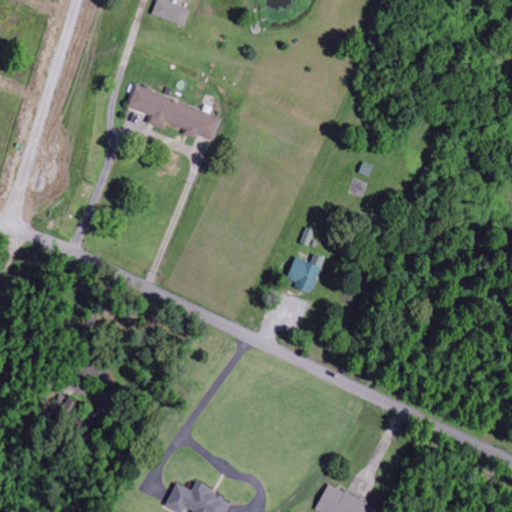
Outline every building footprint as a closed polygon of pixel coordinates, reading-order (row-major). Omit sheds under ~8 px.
[(191,10),(157,1),(152,17),(187,26),(191,10)] [(220,122),(135,88),(126,110),(167,126),(167,125),(212,143),(220,122)] [(370,179),(374,169),(362,165),(359,174),(370,179)] [(311,289),(318,258),(313,257),(311,263),(297,260),(291,285),(311,289)] [(229,511),(234,501),(196,488),(194,492),(174,485),(165,509),(173,511),(183,511),(184,510),(191,511),(229,511)] [(316,511),(317,511),(374,511),(332,486),(316,511)]
